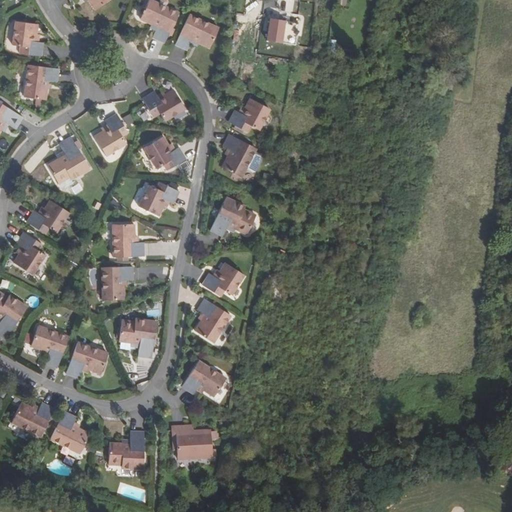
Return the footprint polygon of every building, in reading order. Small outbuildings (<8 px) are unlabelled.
[(89,0),(95,8),(105,0),(89,0)] [(178,13),(150,0),(147,0),(138,21),(155,30),(151,39),(164,45),(178,13)] [(195,38),(201,41),(211,46),(220,26),(191,13),(177,43),(190,49),(193,42),(195,38)] [(269,18),(265,42),(295,47),(299,23),(269,18)] [(36,34),(37,34),(39,24),(17,21),(14,44),(21,45),(26,46),(25,52),(42,55),(44,42),(40,41),(35,40),(36,34)] [(48,81),(52,81),(58,82),(60,67),(30,63),(25,96),(46,99),(48,87),(48,81)] [(113,69),(105,73),(110,81),(117,77),(113,69)] [(158,109),(160,113),(163,119),(184,108),(174,89),(165,94),(164,95),(164,97),(160,99),(157,94),(155,90),(143,96),(152,112),(158,109)] [(249,125),(253,127),(259,130),(270,109),(251,99),(246,109),(245,110),(248,111),(245,116),(240,113),(236,112),(230,123),(245,132),(249,125)] [(0,126),(4,120),(11,125),(16,128),(24,116),(0,102),(0,131),(1,129),(2,128),(0,127),(0,126)] [(118,133),(125,130),(115,114),(104,120),(107,124),(109,129),(104,132),(104,131),(102,131),(93,137),(104,156),(125,144),(121,138),(118,133)] [(7,132),(11,125),(4,120),(0,126),(0,127),(2,128),(1,129),(7,132)] [(249,134),(253,127),(249,125),(245,132),(249,134)] [(127,134),(125,130),(118,133),(121,138),(127,134)] [(164,160),(168,166),(186,157),(181,145),(174,148),(168,151),(166,146),(168,145),(168,144),(163,134),(144,144),(154,166),(160,162),(164,160)] [(233,152),(230,158),(224,169),(243,179),(258,150),(231,136),(224,148),(229,151),(233,152)] [(60,162),(59,161),(47,168),(58,185),(70,178),(72,180),(90,169),(71,137),(59,144),(63,152),(66,158),(60,162)] [(57,156),(59,161),(60,162),(66,158),(63,152),(57,156)] [(161,189),(165,183),(161,181),(156,187),(161,189)] [(165,200),(168,201),(172,203),(179,191),(165,183),(161,189),(156,187),(149,183),(136,206),(154,216),(161,205),(165,200)] [(234,231),(246,237),(255,217),(243,212),(244,208),(225,199),(209,233),(222,239),(225,232),(228,225),(235,228),(234,231)] [(43,226),(47,229),(53,233),(66,213),(48,201),(43,210),(42,211),(44,212),(40,218),(36,215),(32,212),(25,223),(39,233),(43,226)] [(121,244),(117,244),(112,243),(112,258),(143,258),(142,225),(121,225),(121,238),(121,244)] [(228,225),(225,232),(232,235),(234,231),(235,228),(228,225)] [(43,236),(47,229),(43,226),(39,233),(43,236)] [(18,255),(17,256),(12,264),(31,276),(44,256),(37,252),(33,249),(37,243),(22,233),(15,246),(18,248),(23,252),(20,257),(18,255)] [(15,254),(17,256),(18,255),(20,257),(23,252),(18,248),(15,254)] [(220,290),(224,293),(230,297),(243,278),(226,267),(221,275),(220,276),(222,277),(219,282),(214,278),(210,275),(202,287),(216,297),(220,290)] [(110,282),(111,289),(111,300),(132,300),(131,268),(101,269),(101,282),(107,282),(110,282)] [(219,299),(224,293),(220,290),(216,297),(219,299)] [(0,317),(4,320),(0,326),(0,339),(6,343),(27,311),(9,299),(8,301),(0,296),(0,317)] [(204,317),(201,323),(194,332),(212,344),(230,318),(205,301),(197,313),(202,316),(204,317)] [(139,345),(138,351),(137,360),(150,361),(155,324),(134,321),(133,325),(120,323),(117,344),(130,346),(131,346),(132,343),(139,345)] [(46,356),(45,359),(42,366),(56,371),(67,340),(36,329),(29,349),(40,353),(46,356)] [(81,371),(87,373),(99,377),(105,357),(75,346),(64,377),(77,382),(79,374),(81,371)] [(200,391),(205,394),(217,400),(227,382),(198,365),(183,392),(196,399),(199,395),(200,391)] [(39,414),(32,411),(22,405),(13,424),(42,438),(55,411),(43,405),(41,410),(39,414)] [(74,427),(75,424),(77,420),(65,414),(52,440),(81,454),(90,436),(80,431),(74,427)] [(187,437),(189,436),(188,431),(181,432),(182,441),(188,441),(187,437)] [(182,441),(181,432),(167,433),(169,454),(173,454),(174,465),(209,461),(207,435),(189,436),(187,437),(188,441),(182,441)] [(108,454),(107,463),(107,470),(121,471),(121,474),(143,475),(143,438),(130,437),(130,446),(130,453),(123,453),(122,450),(121,450),(108,450),(108,454)]
